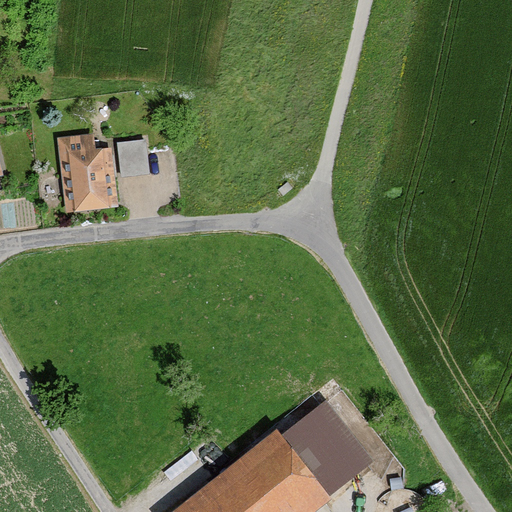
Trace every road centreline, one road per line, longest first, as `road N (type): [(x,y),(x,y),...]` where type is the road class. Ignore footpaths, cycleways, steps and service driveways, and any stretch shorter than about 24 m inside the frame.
road 1 (unclassified): [(486,511),(309,220),(9,244)]
road 2 (unclassified): [(109,511),(0,343)]
